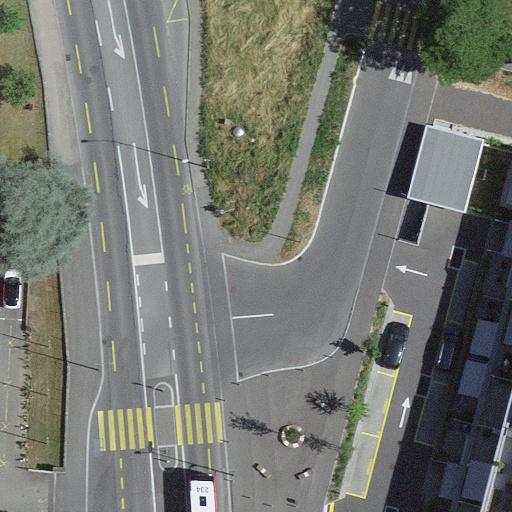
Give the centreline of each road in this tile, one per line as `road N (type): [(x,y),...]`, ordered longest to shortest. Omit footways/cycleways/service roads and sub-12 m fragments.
road 1 (unclassified): [(157,334),(303,314),(336,280),(409,0)]
road 2 (secondary): [(107,0),(139,173),(157,334)]
road 3 (secondary): [(157,334),(173,511)]
